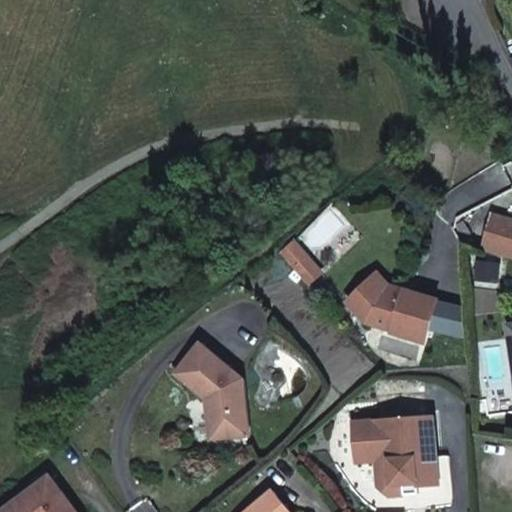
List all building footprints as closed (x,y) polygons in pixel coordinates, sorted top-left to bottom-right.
[(511,217),(496,213),(485,247),(511,254),(511,217)] [(379,273),(374,277),(387,291),(404,296),(405,290),(390,286),(379,273)] [(374,277),(348,303),(366,323),(393,332),(392,334),(426,344),(439,301),(405,290),(404,296),(387,291),(374,277)] [(202,343),(178,374),(208,399),(214,398),(217,438),(251,436),(246,380),(202,343)] [(214,398),(208,399),(212,439),(217,438),(214,398)] [(418,487),(439,485),(437,465),(430,466),(430,458),(427,417),(353,422),(356,463),(376,461),(378,488),(387,496),(405,495),(404,484),(417,483),(417,487),(418,487)] [(435,417),(427,417),(430,458),(437,457),(435,417)] [(77,511),(51,476),(0,511),(77,511)] [(419,494),(418,487),(417,487),(417,483),(404,484),(405,495),(419,494)] [(248,511),(291,511),(274,491),(248,511)]
